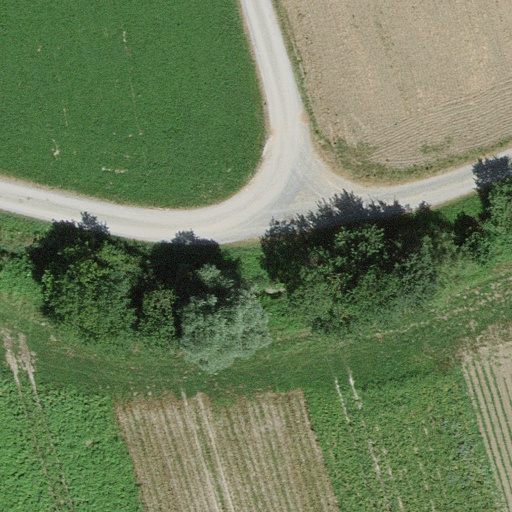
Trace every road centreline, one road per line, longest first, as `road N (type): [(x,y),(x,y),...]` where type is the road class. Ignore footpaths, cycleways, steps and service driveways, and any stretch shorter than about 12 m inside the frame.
road 1 (track): [(254,0),(306,211),(179,237),(0,196)]
road 2 (track): [(306,211),(511,160)]
